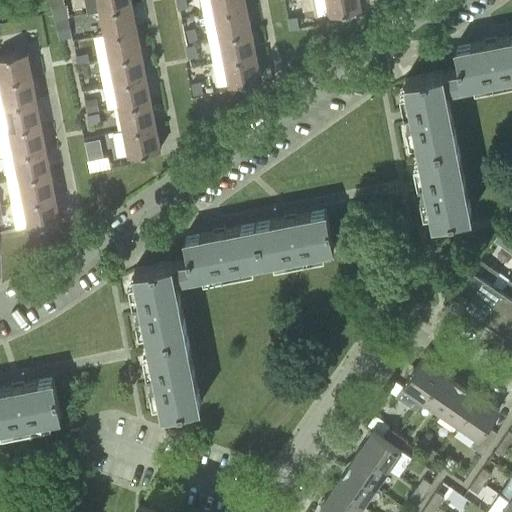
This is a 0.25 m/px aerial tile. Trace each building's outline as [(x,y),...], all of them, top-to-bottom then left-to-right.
[(66,0),(53,0),(61,36),(73,34),(66,0)] [(101,9),(133,3),(132,0),(85,0),(87,11),(101,9)] [(213,0),(216,11),(247,5),(246,0),(213,0)] [(327,0),(331,13),(362,7),(360,0),(327,0)] [(106,32),(137,26),(133,3),(101,9),(106,32)] [(221,37),(253,31),(247,5),(216,11),(221,37)] [(110,55),(142,48),(137,26),(106,32),(110,55)] [(225,58),(257,52),(253,31),(221,37),(225,58)] [(463,85),(511,75),(511,35),(456,46),(460,68),(463,85)] [(116,81),(147,75),(142,48),(110,55),(116,81)] [(0,80),(1,80),(33,75),(28,50),(0,55),(0,80)] [(230,83),(262,77),(257,52),(225,58),(230,83)] [(459,141),(452,106),(449,88),(463,85),(460,68),(444,71),(444,70),(407,77),(421,149),(459,141)] [(6,105),(37,99),(33,75),(1,80),(6,105)] [(120,106),(152,100),(147,75),(116,81),(120,103),(120,106)] [(11,128),(42,122),(37,99),(6,105),(11,128)] [(125,129),(157,124),(152,100),(120,106),(125,129)] [(15,152),(46,145),(42,122),(11,128),(15,152)] [(130,154),(161,147),(157,124),(125,129),(113,131),(118,155),(130,154)] [(103,135),(86,138),(92,169),(109,165),(103,135)] [(435,220),(473,212),(459,141),(421,149),(435,220)] [(20,175),(51,169),(46,145),(15,152),(20,175)] [(24,199),(56,193),(51,169),(20,175),(24,199)] [(29,225),(61,219),(56,193),(24,199),(29,225)] [(264,261),(301,254),(335,247),(328,208),(256,222),(264,261)] [(192,275),(264,261),(256,222),(185,236),(189,258),(192,275)] [(463,304),(483,317),(509,278),(478,257),(464,277),(476,285),(463,304)] [(188,331),(181,296),(178,278),(192,275),(189,258),(174,261),(173,260),(136,267),(150,339),(188,331)] [(483,317),(502,330),(511,315),(511,279),(509,278),(483,317)] [(511,315),(502,330),(511,336),(511,315)] [(150,339),(158,379),(164,410),(202,402),(188,331),(150,339)] [(415,408),(422,398),(442,369),(423,356),(403,385),(396,394),(415,408)] [(422,398),(446,415),(466,386),(442,369),(422,398)] [(0,426),(27,421),(62,414),(55,376),(0,387),(0,426)] [(446,415),(466,428),(486,399),(466,386),(446,415)] [(486,399),(466,428),(479,437),(473,446),(483,453),(498,432),(488,425),(499,408),(486,399)] [(383,434),(393,441),(398,433),(388,427),(383,434)] [(363,442),(393,462),(402,448),(393,441),(383,434),(373,428),(363,442)] [(502,439),(511,445),(511,442),(511,431),(509,429),(502,439)] [(408,440),(398,433),(393,441),(402,448),(408,440)] [(496,449),(504,454),(511,445),(502,439),(496,449)] [(347,465),(376,485),(393,462),(363,442),(347,465)] [(435,461),(440,453),(430,446),(425,454),(435,461)] [(361,508),(367,499),(376,485),(347,465),(332,488),(361,508)] [(476,477),(485,482),(491,473),(483,467),(476,477)] [(511,500),(511,474),(500,492),(510,499),(511,500)] [(417,487),(425,492),(432,482),(424,477),(417,487)] [(470,486),(478,492),(485,482),(476,477),(470,486)] [(410,496),(418,502),(425,492),(417,487),(410,496)] [(358,511),(361,508),(332,488),(321,505),(324,507),(319,511),(358,511)] [(430,500),(438,505),(444,496),(436,490),(430,500)] [(511,511),(511,500),(510,499),(501,511),(511,511)] [(423,510),(426,511),(433,511),(438,505),(430,500),(423,510)] [(168,511),(140,502),(140,501),(139,501),(138,511),(168,511)]
